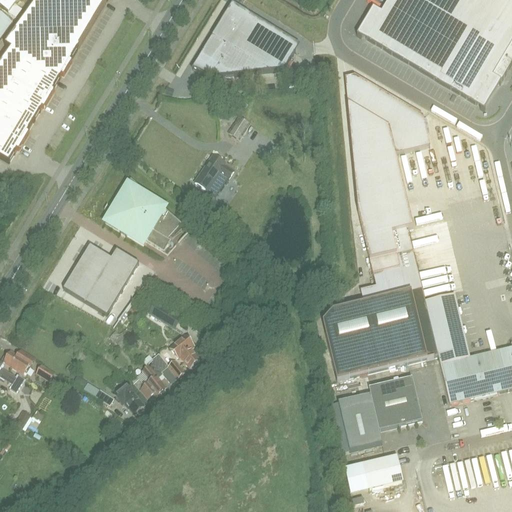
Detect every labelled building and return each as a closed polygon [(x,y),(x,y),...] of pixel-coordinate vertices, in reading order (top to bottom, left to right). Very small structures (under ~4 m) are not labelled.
[(0,0),(0,8),(8,14),(17,0),(0,0)] [(0,160),(9,165),(15,155),(16,153),(19,154),(29,136),(27,135),(28,133),(40,113),(42,111),(44,112),(55,94),(52,93),(54,91),(60,81),(61,78),(63,80),(72,65),(70,64),(71,61),(71,62),(77,52),(77,51),(79,49),(106,5),(105,5),(106,3),(107,3),(108,0),(38,0),(4,47),(11,51),(0,65),(0,160)] [(511,0),(390,0),(381,16),(366,41),(476,107),(491,82),(500,87),(511,66),(511,0)] [(192,71),(208,81),(284,73),(295,54),(244,23),(248,16),(232,6),(192,71)] [(364,40),(366,41),(381,16),(372,10),(357,36),(364,40)] [(0,16),(0,41),(12,25),(0,16)] [(332,313),(322,325),(336,387),(438,363),(425,307),(412,253),(407,232),(413,231),(396,157),(430,149),(423,119),(354,79),(345,81),(358,214),(370,263),(369,263),(372,277),(373,277),(376,289),(360,293),(363,306),(332,313)] [(485,112),(500,87),(491,82),(476,107),(478,108),(485,112)] [(228,135),(239,142),(249,127),(238,119),(228,135)] [(195,185),(207,193),(206,194),(215,200),(233,174),(224,168),(225,167),(212,158),(195,185)] [(178,223),(131,182),(105,224),(143,248),(146,244),(164,255),(171,244),(162,239),(164,235),(166,237),(178,223)] [(79,266),(63,292),(64,293),(106,319),(107,319),(139,267),(116,253),(111,262),(99,254),(90,248),(79,266)] [(438,363),(440,368),(470,361),(455,300),(425,307),(438,363)] [(147,316),(175,332),(181,320),(154,304),(147,316)] [(115,333),(110,338),(109,339),(121,351),(132,338),(124,331),(119,337),(115,333)] [(189,371),(191,372),(199,365),(198,364),(200,363),(190,352),(194,349),(185,338),(170,351),(178,361),(180,360),(189,371)] [(511,350),(470,361),(440,368),(449,407),(511,392),(511,350)] [(17,358),(10,354),(9,355),(7,354),(1,362),(4,364),(3,365),(4,366),(23,378),(28,369),(30,370),(36,362),(20,353),(17,358)] [(168,369),(168,368),(158,357),(145,367),(147,369),(142,374),(143,375),(151,385),(144,390),(136,380),(131,384),(140,394),(147,402),(153,397),(155,400),(167,390),(159,380),(162,377),(170,387),(177,382),(167,370),(168,369)] [(4,366),(3,365),(0,363),(0,379),(11,387),(9,391),(17,397),(26,382),(17,377),(15,380),(1,371),(4,366)] [(177,382),(183,377),(185,375),(175,363),(168,368),(168,369),(167,370),(177,382)] [(42,369),(36,376),(49,385),(54,377),(42,369)] [(73,385),(83,392),(88,385),(77,378),(73,385)] [(382,447),(379,434),(422,424),(412,381),(369,391),(370,397),(338,405),(349,454),(382,447)] [(144,409),(131,392),(125,385),(112,396),(122,408),(124,406),(134,417),(144,409)] [(100,393),(95,400),(109,408),(114,402),(100,393)] [(21,433),(27,425),(31,418),(22,413),(13,428),(21,433)] [(492,485),(511,480),(511,452),(487,457),(492,485)] [(350,493),(368,489),(369,492),(402,484),(396,459),(345,471),(350,493)]
